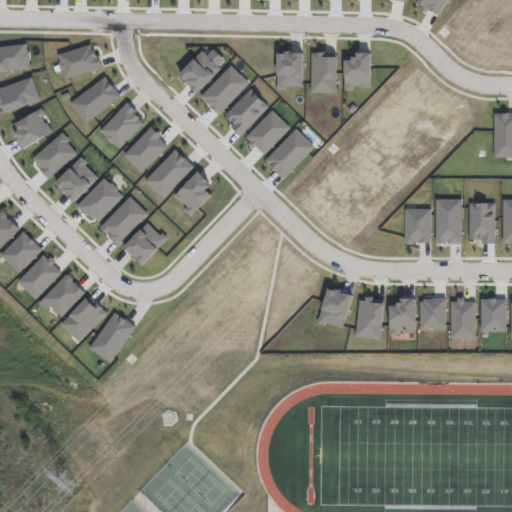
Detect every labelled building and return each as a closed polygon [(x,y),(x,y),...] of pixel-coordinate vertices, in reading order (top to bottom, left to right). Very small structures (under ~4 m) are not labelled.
[(92,45),(57,55),(64,78),(100,67),(92,45)] [(104,76),(69,102),(84,124),(118,96),(104,76)] [(126,102),(98,131),(117,148),(144,120),(126,102)] [(150,127),(122,155),(140,173),(167,144),(150,127)] [(174,149),(144,181),(163,199),(193,166),(174,149)] [(197,172),(173,197),(192,214),(211,195),(205,190),(210,184),(197,172)]
